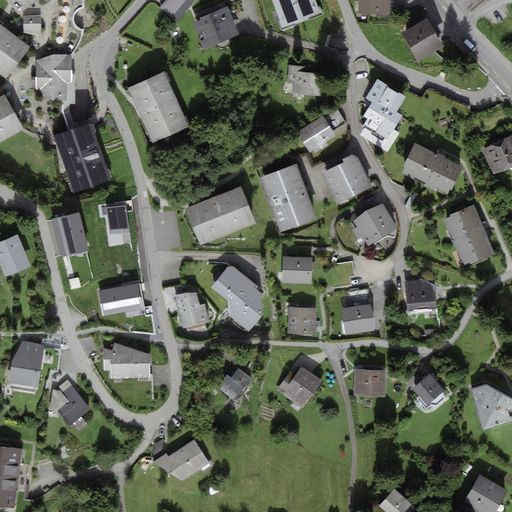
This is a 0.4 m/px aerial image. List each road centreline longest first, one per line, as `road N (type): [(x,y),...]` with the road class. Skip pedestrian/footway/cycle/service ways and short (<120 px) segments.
road 1 (residential): [(142,0),(96,67),(135,160),(177,375),(173,405),(141,422),(112,411),(69,335),(40,216),(0,190)]
road 2 (residential): [(363,46),(349,59),(357,136),(404,225),(397,256),(367,276)]
road 3 (residential): [(508,80),(487,96),(467,98),(363,46)]
